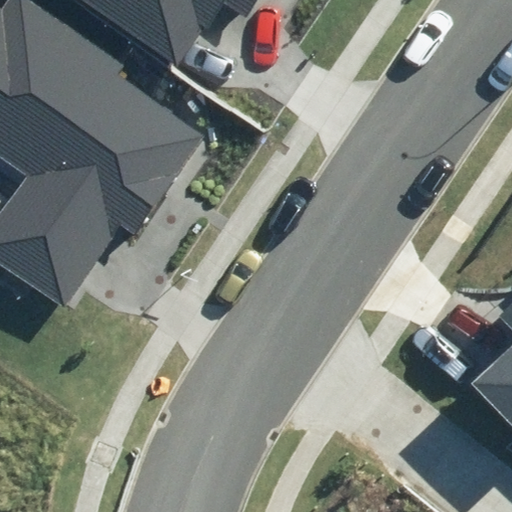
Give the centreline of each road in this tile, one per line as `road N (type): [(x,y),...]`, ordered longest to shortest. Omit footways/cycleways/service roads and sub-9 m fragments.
road 1 (residential): [(264,335),(509,0)]
road 2 (residential): [(264,335),(511,508)]
road 3 (residential): [(182,511),(232,378),(264,335)]
